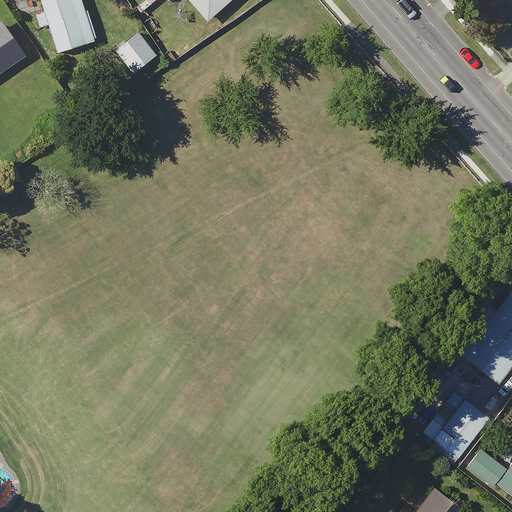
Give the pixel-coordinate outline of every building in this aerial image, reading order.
[(77,7),(74,0),(33,0),(49,49),(90,37),(80,6),(77,7)] [(183,0),(199,18),(219,0),(183,0)] [(0,64),(17,53),(0,28),(0,64)] [(151,51),(130,28),(107,49),(128,72),(151,51)] [(452,351),(462,359),(454,369),(472,383),(480,373),(490,381),(511,352),(511,289),(505,284),(452,351)] [(393,421),(408,433),(422,418),(459,449),(488,413),(435,369),(393,421)] [(500,466),(473,446),(459,466),(484,484),(487,479),(511,497),(511,450),(500,466)] [(445,511),(450,505),(422,485),(403,511),(445,511)]
